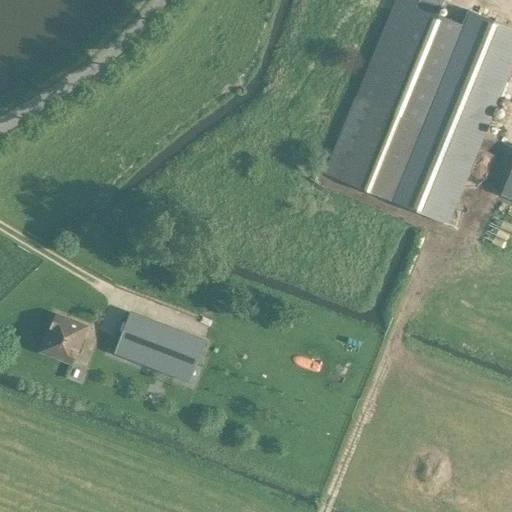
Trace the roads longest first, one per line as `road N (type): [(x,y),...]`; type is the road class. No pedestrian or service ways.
road 1 (track): [(509,131),(467,230),(423,266),(327,504)]
road 2 (unclassified): [(0,128),(128,42),(161,0)]
road 3 (track): [(0,224),(109,289)]
